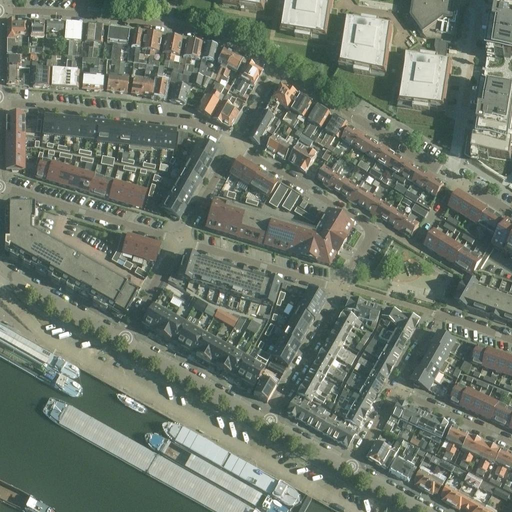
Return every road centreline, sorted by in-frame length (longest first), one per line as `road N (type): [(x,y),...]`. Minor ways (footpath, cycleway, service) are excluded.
road 1 (residential): [(354,511),(41,336),(0,291)]
road 2 (residential): [(0,11),(170,26),(224,37),(276,67)]
road 3 (residential): [(233,146),(193,123),(0,98)]
road 4 (residential): [(339,288),(370,236),(367,227),(233,146)]
road 5 (residential): [(0,184),(179,242)]
road 6 (residential): [(179,242),(339,288)]
road 7 (residential): [(395,390),(437,314),(511,340)]
road 8 (residential): [(268,422),(124,341)]
road 9 (residential): [(268,422),(339,288)]
road 10 (residential): [(124,341),(0,264)]
road 11 (residential): [(511,444),(395,390)]
road 12 (residential): [(458,182),(350,115)]
